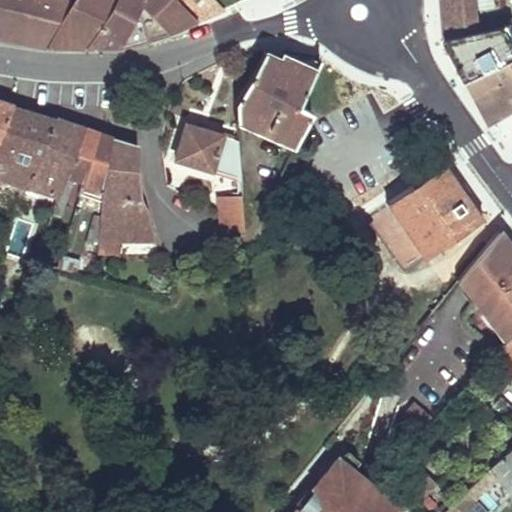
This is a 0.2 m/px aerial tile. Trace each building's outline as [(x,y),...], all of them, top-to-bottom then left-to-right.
[(0,0),(0,37),(24,41),(48,45),(72,5),(59,0),(0,0)] [(60,46),(83,47),(106,14),(114,0),(75,0),(72,5),(48,45),(60,46)] [(114,0),(106,14),(83,47),(119,48),(149,40),(165,36),(174,32),(196,21),(176,0),(114,0)] [(176,0),(196,21),(212,13),(222,9),(214,0),(176,0)] [(511,0),(445,0),(448,35),(510,22),(511,21),(511,0)] [(511,60),(511,25),(510,22),(448,35),(470,80),(511,60)] [(317,66),(291,57),(265,48),(234,99),(235,120),(293,146),(311,111),(298,104),(317,66)] [(511,60),(470,80),(492,125),(511,113),(511,60)] [(348,72),(345,78),(364,86),(367,80),(348,72)] [(0,134),(13,104),(0,99),(0,134)] [(75,125),(13,104),(0,134),(0,178),(1,177),(58,196),(86,128),(75,125)] [(173,158),(206,169),(240,179),(237,139),(185,122),(173,158)] [(98,132),(86,128),(58,196),(55,205),(52,214),(62,217),(75,178),(83,180),(98,132)] [(105,134),(98,132),(83,180),(80,191),(101,198),(112,136),(105,134)] [(127,141),(112,136),(101,198),(100,210),(99,216),(99,240),(120,240),(155,240),(147,208),(140,198),(138,145),(127,141)] [(425,258),(454,239),(482,219),(480,216),(465,194),(444,163),(385,203),(425,258)] [(223,231),(233,230),(244,229),(241,197),(218,198),(221,218),(223,231)] [(99,216),(94,214),(88,236),(98,238),(99,216)] [(98,251),(120,254),(120,240),(99,240),(98,251)] [(511,335),(511,249),(472,298),(485,313),(490,309),(511,335)] [(75,257),(62,254),(58,266),(71,270),(75,257)] [(485,313),(482,315),(505,343),(511,337),(511,335),(490,309),(485,313)] [(511,337),(505,343),(495,353),(511,371),(511,337)] [(480,379),(475,375),(463,388),(468,392),(480,379)] [(481,399),(483,402),(486,405),(498,393),(493,388),(481,399)] [(404,402),(392,439),(417,447),(430,410),(404,402)] [(511,446),(499,458),(490,467),(441,511),(484,511),(485,510),(474,498),(497,476),(511,492),(511,491),(511,446)] [(397,511),(401,507),(337,456),(310,491),(308,489),(297,503),(298,505),(292,511),(397,511)] [(420,500),(436,484),(423,471),(407,488),(420,500)]
